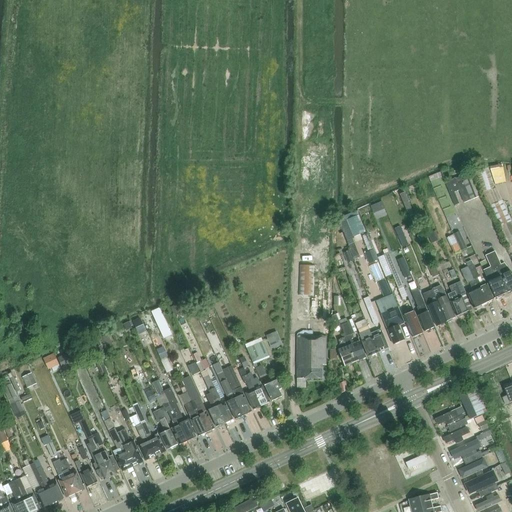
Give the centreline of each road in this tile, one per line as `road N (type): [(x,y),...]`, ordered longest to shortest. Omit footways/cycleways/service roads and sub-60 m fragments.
road 1 (residential): [(120,508),(402,376)]
road 2 (residential): [(402,376),(511,327)]
road 3 (residential): [(463,511),(414,402)]
